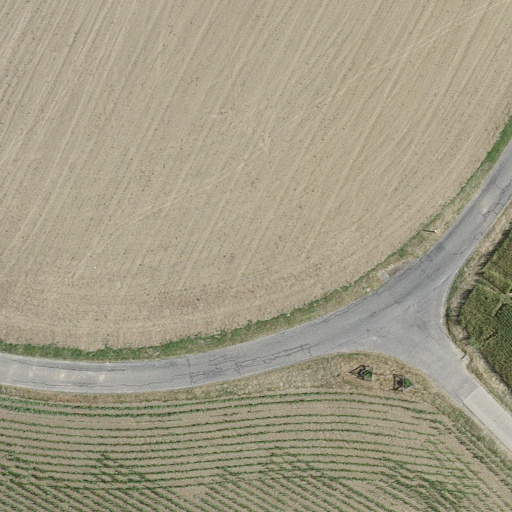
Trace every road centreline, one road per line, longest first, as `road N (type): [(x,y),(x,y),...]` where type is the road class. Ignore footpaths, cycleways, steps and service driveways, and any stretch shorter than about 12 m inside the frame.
road 1 (unclassified): [(0,372),(152,387),(328,343),(392,318),(441,285),(511,169)]
road 2 (track): [(392,318),(511,438)]
